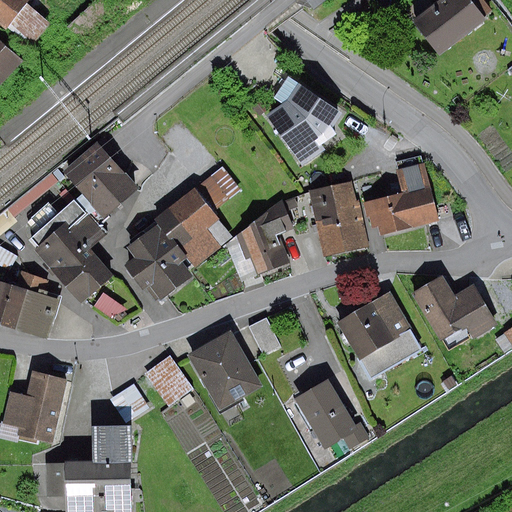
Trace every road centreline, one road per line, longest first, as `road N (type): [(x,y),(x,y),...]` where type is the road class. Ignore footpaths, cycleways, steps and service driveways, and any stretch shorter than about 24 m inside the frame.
road 1 (residential): [(511,238),(485,254),(444,262),(385,261),(340,271),(169,332),(61,348),(0,341)]
road 2 (residential): [(511,233),(428,136),(241,0)]
road 3 (residential): [(290,0),(127,135),(154,173)]
